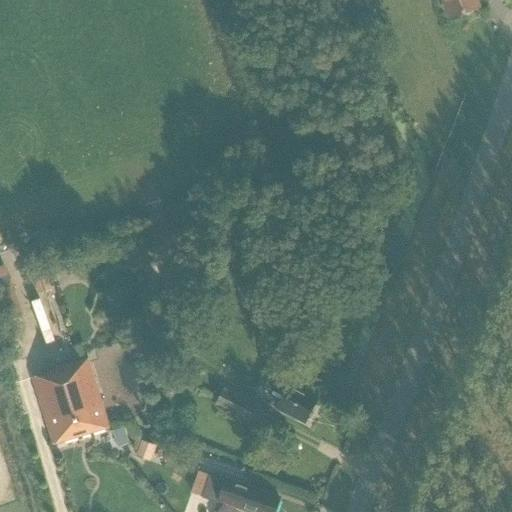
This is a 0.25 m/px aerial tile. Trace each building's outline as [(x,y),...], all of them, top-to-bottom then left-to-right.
[(443,0),(449,16),(479,6),(476,0),(443,0)] [(0,319),(21,312),(5,265),(0,266),(0,319)] [(282,368),(290,356),(276,348),(270,360),(282,368)] [(88,357),(48,369),(49,372),(33,376),(53,443),(109,426),(88,357)] [(313,408),(317,399),(311,396),(312,395),(289,383),(271,374),(265,386),(283,395),(277,406),(306,421),(307,418),(310,418),(314,411),(313,408)] [(256,406),(225,389),(218,403),(249,420),(256,406)] [(143,441),(137,456),(151,462),(157,447),(143,441)] [(210,474),(202,497),(217,502),(218,500),(225,479),(210,474)] [(218,500),(217,502),(242,510),(242,509),(251,511),(254,511),(255,511),(257,511),(274,511),(280,497),(250,487),(250,485),(226,476),(225,479),(218,500)]
